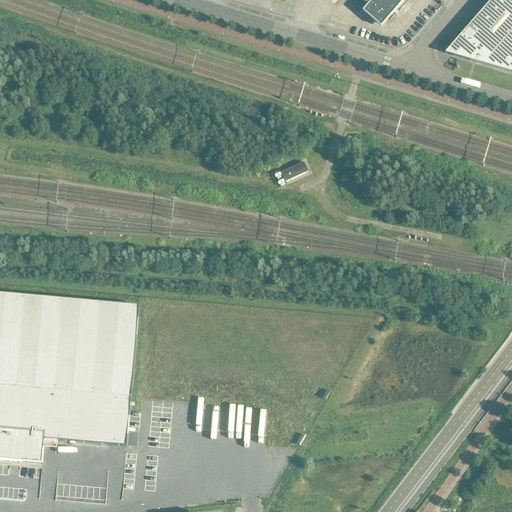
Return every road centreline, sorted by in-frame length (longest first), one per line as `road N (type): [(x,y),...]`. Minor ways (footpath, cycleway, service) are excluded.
road 1 (unclassified): [(416,70),(181,0)]
road 2 (secondary): [(511,346),(386,511)]
road 3 (secondary): [(404,511),(511,371)]
